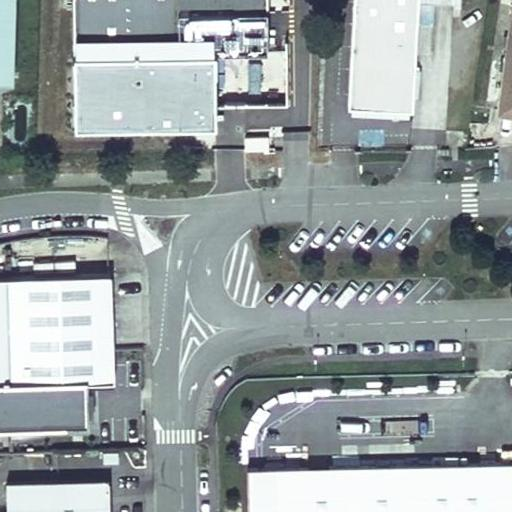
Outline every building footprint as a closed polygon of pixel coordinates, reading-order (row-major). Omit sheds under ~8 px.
[(0,0),(0,76),(14,77),(15,0),(0,0)] [(273,46),(271,0),(75,0),(76,53),(273,46)] [(355,0),(351,107),(413,110),(417,0),(355,0)] [(511,112),(511,27),(500,111),(511,112)] [(0,382),(85,380),(112,379),(109,272),(9,275),(9,283),(0,283),(0,382)] [(0,275),(0,283),(9,283),(9,275),(0,275)] [(0,425),(86,423),(85,380),(0,382),(0,425)] [(511,511),(511,461),(243,466),(244,511),(511,511)] [(5,481),(5,511),(107,511),(106,479),(5,481)]
